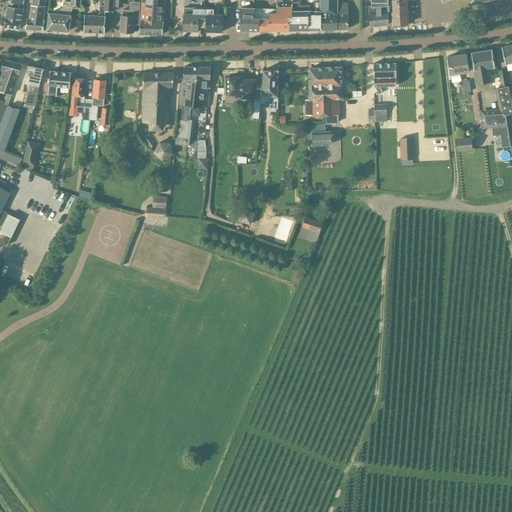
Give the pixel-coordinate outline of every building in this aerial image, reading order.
[(5,27),(20,28),(24,0),(11,0),(11,2),(15,2),(14,7),(8,6),(5,27)] [(26,28),(28,29),(28,30),(31,30),(32,29),(37,29),(37,31),(40,31),(41,30),(43,30),(44,19),(45,5),(47,5),(47,0),(32,0),(32,5),(31,5),(30,18),(27,18),(26,28)] [(62,7),(55,13),(50,13),(48,28),(69,31),(71,10),(72,10),(72,8),(80,9),(81,0),(71,0),(71,1),(63,1),(62,7)] [(85,31),(104,32),(105,16),(105,11),(112,11),(112,0),(104,0),(104,6),(100,5),(100,13),(97,15),(85,15),(85,31)] [(165,0),(142,0),(140,33),(163,34),(165,0)] [(277,0),(277,8),(278,8),(277,30),(289,29),(289,13),(292,13),(292,7),(292,4),(285,4),(282,0),(277,0)] [(321,0),(321,2),(321,29),(326,29),(330,29),(341,29),(348,28),(348,14),(348,4),(338,4),(337,0),(321,0)] [(389,6),(388,6),(388,0),(371,0),(371,1),(372,1),(372,5),(369,5),(370,25),(389,24),(389,6)] [(408,23),(407,0),(393,0),(394,12),(393,12),(394,24),(408,23)] [(309,11),(309,29),(318,29),(319,29),(321,29),(321,2),(320,2),(315,2),(315,11),(310,11),(309,11)] [(289,25),(289,29),(296,29),(299,29),(308,29),(309,29),(309,11),(309,5),(307,5),(298,5),(298,7),(292,7),(292,13),(289,13),(289,25)] [(183,30),(199,31),(199,26),(206,26),(207,8),(184,7),(184,13),(183,30)] [(206,26),(206,31),(223,31),(223,14),(214,14),(214,8),(207,8),(206,26)] [(255,16),(255,8),(242,8),(242,31),(259,31),(259,30),(259,16),(255,16)] [(259,16),(259,30),(277,30),(278,8),(277,8),(255,8),(255,16),(259,16)] [(121,32),(123,32),(124,33),(126,34),(127,32),(134,33),(134,24),(140,25),(140,16),(140,11),(123,10),(123,15),(122,15),(121,32)] [(511,44),(502,46),(506,63),(511,61),(511,44)] [(492,50),(471,53),(476,84),(492,82),(490,67),(494,67),(492,50)] [(457,55),(460,73),(469,71),(466,53),(457,55)] [(457,55),(448,56),(452,80),(461,79),(460,73),(457,55)] [(0,123),(7,104),(9,105),(20,74),(22,64),(5,59),(2,69),(3,69),(0,77),(0,88),(7,91),(6,92),(4,99),(0,98),(0,123)] [(396,63),(374,63),(375,86),(379,94),(382,92),(380,86),(397,85),(396,63)] [(39,85),(43,68),(29,65),(25,82),(31,84),(29,93),(27,93),(25,103),(36,105),(38,96),(37,96),(39,85)] [(211,67),(184,66),(184,80),(182,80),(179,104),(208,107),(210,79),(211,67)] [(322,67),(309,68),(309,69),(310,99),(311,99),(312,115),(324,114),(324,111),(324,99),(326,99),(325,67),(324,67),(322,67)] [(326,99),(324,99),(324,111),(324,114),(339,114),(339,98),(342,98),(342,67),(341,67),(325,67),(326,99)] [(263,69),(263,78),(262,78),(262,84),(261,84),(259,97),(258,97),(258,99),(260,99),(260,107),(278,108),(278,95),(279,70),(263,69)] [(498,70),(501,86),(509,84),(505,69),(498,70)] [(71,73),(50,71),(48,95),(56,96),(57,93),(58,86),(70,87),(71,73)] [(174,73),(144,72),(143,87),(144,87),(143,121),(169,122),(170,87),(173,87),(174,73)] [(72,94),(71,105),(84,106),(84,100),(85,100),(85,99),(85,96),(87,79),(86,78),(85,77),(81,77),(80,78),(79,78),(76,78),(74,77),(72,94)] [(226,94),(229,94),(229,95),(235,95),(235,99),(258,99),(258,97),(259,97),(261,84),(262,84),(262,78),(255,78),(255,80),(240,80),(239,77),(226,77),(226,94)] [(90,112),(89,119),(96,120),(97,113),(98,105),(104,106),(105,98),(106,80),(103,79),(98,78),(98,79),(95,79),(93,97),(93,100),(92,106),(91,112),(90,112)] [(471,91),(469,80),(463,81),(464,92),(471,91)] [(511,87),(511,85),(509,85),(509,84),(501,86),(501,87),(495,88),(499,108),(480,110),(483,128),(507,126),(505,114),(511,112),(511,87)] [(84,107),(83,118),(89,119),(90,112),(91,112),(92,106),(93,100),(85,99),(85,100),(84,100),(84,107)] [(387,103),(374,104),(374,109),(375,121),(387,121),(387,103)] [(8,105),(0,126),(0,149),(4,151),(20,110),(8,105)] [(109,124),(111,108),(102,107),(101,123),(109,124)] [(191,120),(178,119),(175,144),(188,145),(191,120)] [(330,131),(312,131),(313,145),(330,145),(330,131)] [(472,136),(456,137),(457,151),(473,150),(472,136)] [(412,138),(400,138),(401,158),(413,158),(412,138)] [(27,140),(22,163),(34,165),(34,166),(39,143),(27,140)] [(161,144),(156,154),(165,160),(173,155),(171,145),(161,144)] [(0,241),(7,245),(11,236),(20,219),(2,210),(6,201),(11,204),(15,196),(10,194),(10,193),(0,187),(0,165),(1,163),(0,162),(0,241)] [(147,207),(146,216),(165,218),(167,198),(154,197),(153,208),(147,207)] [(233,219),(237,208),(232,206),(227,216),(233,219)] [(243,209),(239,220),(251,224),(255,213),(243,209)] [(323,221),(305,215),(301,226),(313,230),(310,237),(317,240),(323,221)] [(274,242),(285,245),(291,227),(280,223),(274,242)]
